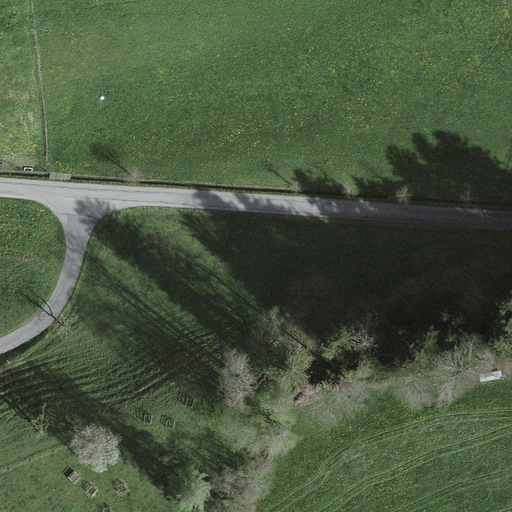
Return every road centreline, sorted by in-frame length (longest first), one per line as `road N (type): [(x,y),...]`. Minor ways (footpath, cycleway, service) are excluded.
road 1 (track): [(511,221),(81,194)]
road 2 (unclassified): [(0,189),(81,194),(75,253),(59,299),(43,320),(0,345)]
